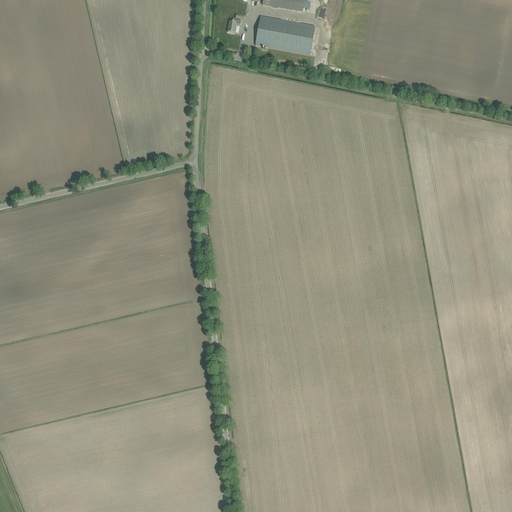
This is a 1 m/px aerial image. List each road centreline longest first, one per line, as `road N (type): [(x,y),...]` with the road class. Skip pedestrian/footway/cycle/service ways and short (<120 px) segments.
road 1 (unclassified): [(235,511),(197,163)]
road 2 (unclassified): [(511,118),(201,51)]
road 3 (unclassified): [(0,207),(197,163)]
